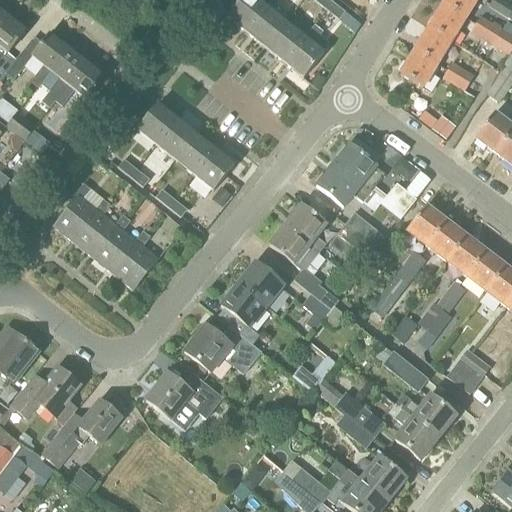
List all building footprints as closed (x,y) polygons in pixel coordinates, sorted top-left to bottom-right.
[(245,36),(266,10),(253,0),(242,0),(226,20),(245,36)] [(326,12),(333,5),(326,0),(315,0),(314,3),(326,12)] [(446,0),(442,7),(465,21),(477,0),(446,0)] [(511,23),(511,7),(499,0),(494,0),(488,9),(507,21),(511,23)] [(345,15),(333,5),(326,12),(339,23),(345,15)] [(451,44),(465,21),(442,7),(428,30),(451,44)] [(264,51),(285,25),(266,10),(245,36),(264,51)] [(6,19),(0,27),(0,82),(3,78),(16,62),(8,56),(25,34),(6,19)] [(480,19),(471,35),(482,42),(491,26),(480,19)] [(283,66),(304,40),(285,25),(264,51),(283,66)] [(502,33),(491,26),(482,42),(493,48),(502,33)] [(437,67),(451,44),(428,30),(414,53),(437,67)] [(65,41),(53,32),(50,37),(32,59),(44,68),(31,85),(38,90),(51,74),(50,73),(67,52),(61,46),(65,41)] [(304,40),(283,66),(302,81),(323,56),(304,40)] [(67,52),(50,73),(51,74),(61,82),(49,99),(43,106),(50,111),(55,104),(68,88),(85,66),(79,61),(82,56),(71,47),(67,52)] [(423,91),(437,67),(414,53),(400,77),(423,91)] [(16,62),(3,78),(11,85),(30,62),(22,55),(16,62)] [(506,69),(487,97),(499,106),(502,101),(503,101),(511,88),(511,55),(504,67),(506,69)] [(476,62),(469,75),(480,81),(487,68),(476,62)] [(86,102),(104,81),(108,76),(96,67),(93,72),(85,66),(68,88),(55,104),(62,109),(75,93),(86,102)] [(452,66),(442,81),(453,88),(463,73),(452,66)] [(474,79),(463,73),(453,88),(464,95),(474,79)] [(19,111),(6,99),(0,106),(0,115),(9,123),(19,111)] [(94,114),(82,104),(59,134),(71,143),(94,114)] [(155,148),(176,123),(156,107),(136,133),(155,148)] [(5,131),(16,139),(24,145),(36,130),(17,116),(5,131)] [(436,116),(425,130),(439,140),(449,127),(436,116)] [(495,157),(511,134),(511,131),(494,117),(475,141),(495,157)] [(174,163),(195,138),(176,123),(155,148),(174,163)] [(511,134),(495,157),(511,169),(511,134)] [(193,178),(214,153),(195,138),(174,163),(193,178)] [(332,169),(380,208),(380,207),(400,223),(416,202),(415,201),(429,184),(419,177),(407,191),(399,185),(397,187),(397,186),(386,199),(366,182),(375,170),(373,168),(379,160),(357,143),(351,150),(349,149),(332,169)] [(214,153),(193,178),(213,194),(233,168),(214,153)] [(24,157),(20,168),(36,174),(40,163),(24,157)] [(393,172),(408,184),(417,173),(402,161),(393,172)] [(137,172),(124,162),(118,170),(130,180),(137,172)] [(374,215),(380,208),(332,169),(316,190),(342,211),(353,198),(374,215)] [(137,172),(130,180),(143,190),(149,182),(137,172)] [(0,175),(0,213),(1,213),(6,206),(0,200),(0,195),(10,183),(0,175)] [(12,197),(21,204),(22,204),(27,206),(40,189),(36,186),(36,185),(27,178),(12,197)] [(106,205),(105,204),(103,202),(95,212),(83,202),(91,193),(83,186),(74,198),(77,200),(53,229),(73,245),(106,205)] [(46,207),(56,215),(70,197),(60,189),(46,207)] [(162,193),(156,200),(169,211),(175,203),(162,193)] [(187,213),(175,203),(169,211),(181,221),(187,213)] [(93,261),(126,221),(123,218),(115,228),(103,218),(110,209),(106,205),(73,245),(93,261)] [(285,228),(309,248),(319,256),(326,248),(316,240),(325,228),(301,208),(285,228)] [(426,209),(407,234),(427,250),(446,225),(426,209)] [(344,228),(377,254),(377,253),(371,248),(381,237),(354,216),(344,228)] [(113,277),(146,237),(143,234),(135,244),(122,234),(130,224),(126,221),(93,261),(113,277)] [(447,265),(466,240),(446,225),(427,250),(447,265)] [(300,259),(309,248),(285,228),(269,247),(293,267),(301,274),(293,283),(310,297),(310,298),(341,323),(344,319),(335,311),(340,305),(330,297),(333,295),(321,285),(322,285),(304,271),(308,266),(300,259)] [(370,263),(377,254),(344,228),(337,237),(370,263)] [(146,237),(113,277),(133,294),(158,263),(142,250),(150,240),(154,236),(150,233),(147,238),(146,237)] [(466,280),(485,255),(466,240),(447,265),(466,280)] [(420,259),(414,255),(370,312),(376,317),(420,259)] [(486,295),(505,271),(485,255),(466,280),(486,295)] [(382,321),(426,264),(420,259),(376,317),(382,321)] [(238,287),(266,310),(283,289),(254,266),(238,287)] [(506,311),(511,302),(511,276),(505,271),(486,295),(506,311)] [(445,296),(456,306),(465,294),(453,285),(445,296)] [(249,331),(266,310),(238,287),(220,308),(249,331)] [(441,314),(442,313),(448,317),(456,306),(445,296),(436,308),(435,307),(422,323),(430,329),(441,314)] [(331,336),(341,323),(310,298),(302,309),(313,317),(305,327),(315,334),(320,327),(331,336)] [(451,321),(441,314),(430,329),(427,333),(436,340),(451,321)] [(220,340),(206,329),(185,354),(211,376),(223,362),(243,378),(262,355),(229,329),(220,340)] [(13,337),(0,354),(0,377),(13,387),(37,356),(13,337)] [(471,371),(479,361),(467,353),(460,362),(471,371)] [(382,368),(418,396),(428,383),(393,355),(382,368)] [(300,368),(292,380),(312,396),(329,376),(328,375),(329,373),(328,372),(335,365),(324,357),(318,365),(321,367),(320,369),(319,368),(312,377),(300,368)] [(491,370),(479,361),(471,371),(483,380),(491,370)] [(483,380),(471,371),(460,362),(453,371),(476,389),(483,380)] [(56,370),(31,401),(55,421),(80,389),(56,370)] [(476,389),(453,371),(446,380),(470,397),(476,389)] [(186,430),(198,417),(206,423),(223,401),(192,377),(182,389),(167,377),(145,403),(170,423),(180,431),(186,430)] [(334,410),(343,418),(374,442),(386,428),(346,395),(334,410)] [(395,407),(438,442),(455,420),(429,399),(420,411),(403,397),(395,407)] [(0,406),(0,421),(8,412),(14,404),(9,400),(2,408),(0,406)] [(70,421),(40,458),(58,473),(86,437),(100,448),(120,421),(98,404),(79,428),(70,421)] [(421,464),(438,442),(395,407),(388,416),(405,430),(395,443),(421,464)] [(8,412),(0,421),(0,430),(1,432),(13,416),(8,412)] [(374,442),(343,418),(336,428),(366,452),(374,442)] [(0,434),(0,474),(13,458),(19,449),(0,434)] [(15,460),(14,460),(0,478),(0,494),(5,498),(27,469),(26,469),(34,459),(22,450),(15,460)] [(360,484),(387,505),(406,482),(379,460),(361,483),(360,484)] [(283,475),(322,506),(331,496),(301,471),(300,472),(290,464),(283,475)] [(511,471),(497,490),(510,500),(506,505),(511,509),(511,471)] [(361,483),(348,472),(340,483),(353,493),(343,506),(350,511),(381,511),(387,505),(360,484),(361,483)] [(69,474),(65,488),(82,494),(87,480),(69,474)] [(322,507),(322,506),(283,475),(274,484),(301,511),(315,511),(321,507),(322,507)] [(236,505),(244,494),(232,486),(225,498),(236,505)]
